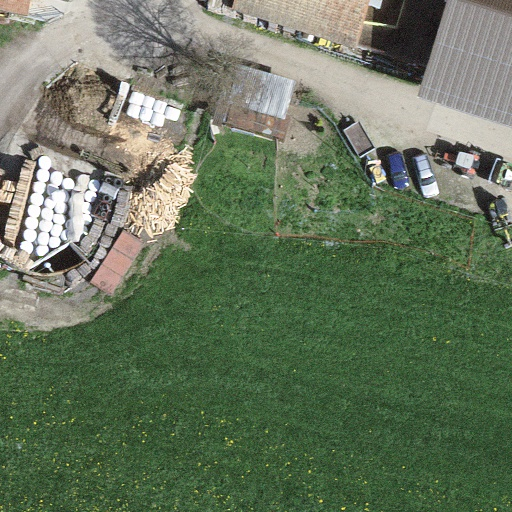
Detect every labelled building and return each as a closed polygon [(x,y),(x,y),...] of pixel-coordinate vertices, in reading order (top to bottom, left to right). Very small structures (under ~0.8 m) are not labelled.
[(0,0),(0,12),(20,18),(24,0),(0,0)] [(362,0),(201,0),(347,46),(362,0)] [(511,0),(471,0),(447,77),(511,97),(511,0)] [(289,118),(293,69),(226,65),(222,113),(289,118)] [(124,106),(124,134),(83,133),(82,159),(179,161),(181,107),(124,106)] [(0,275),(12,284),(38,290),(64,286),(86,272),(101,251),(107,225),(103,199),(89,177),(68,162),(42,156),(16,160),(0,170),(0,275)]
